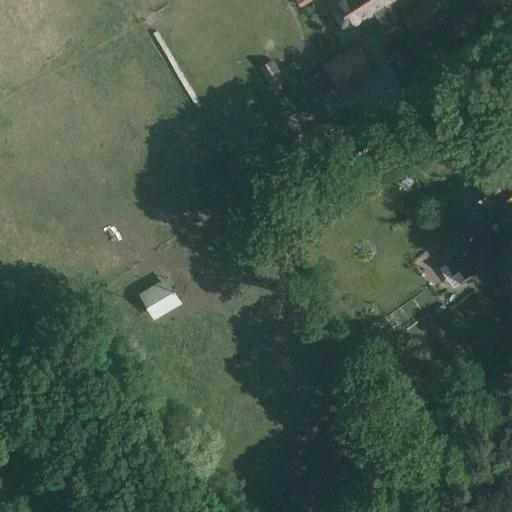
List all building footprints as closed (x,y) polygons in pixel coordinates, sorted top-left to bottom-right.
[(331,0),(330,1),(347,27),(372,11),(380,23),(375,26),(384,40),(405,26),(388,0),(389,0),(331,0)] [(440,0),(420,0),(400,13),(413,33),(448,11),(440,0)] [(470,9),(463,14),(470,25),(477,20),(470,9)] [(356,40),(323,61),(326,65),(304,80),(319,103),(341,88),(343,91),(376,69),(356,40)] [(288,80),(273,57),(259,66),(274,89),(288,80)] [(329,121),(320,125),(312,130),(319,141),(335,132),(329,121)] [(511,173),(500,183),(491,172),(471,186),(488,208),(503,197),(511,208),(511,173)] [(443,187),(457,211),(477,199),(463,176),(443,187)] [(461,281),(504,249),(488,228),(480,235),(473,225),(447,244),(454,254),(446,260),(461,281)] [(142,307),(173,293),(160,266),(130,279),(142,307)]
